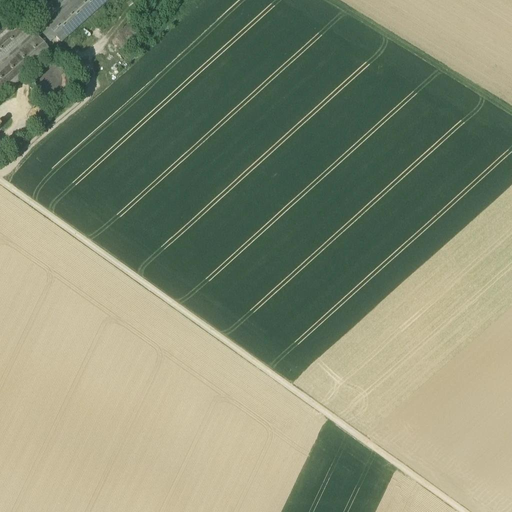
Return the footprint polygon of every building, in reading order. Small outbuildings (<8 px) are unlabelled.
[(41,0),(31,9),(42,23),(45,25),(73,0),(41,0)] [(42,23),(32,32),(34,35),(37,38),(37,37),(38,38),(43,33),(52,43),(57,39),(48,28),(79,0),(73,0),(45,25),(42,23)] [(79,0),(48,28),(57,39),(62,44),(111,0),(79,0)] [(20,19),(0,36),(0,65),(34,35),(32,32),(20,19)] [(37,38),(0,70),(0,99),(51,53),(38,38),(37,37),(37,38)] [(71,91),(72,84),(71,77),(67,72),(61,68),(54,66),(47,68),(41,72),(37,78),(36,85),(37,92),(41,97),(47,101),(54,103),(61,101),(67,97),(71,91)]
